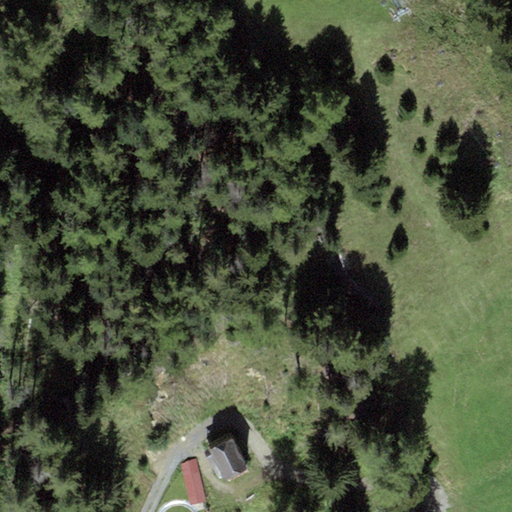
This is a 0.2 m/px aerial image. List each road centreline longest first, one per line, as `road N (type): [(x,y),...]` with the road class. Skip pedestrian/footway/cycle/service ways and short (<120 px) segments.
road 1 (track): [(447,511),(426,484),(322,482),(271,470),(234,422)]
road 2 (track): [(146,511),(167,467),(192,439),(234,422)]
